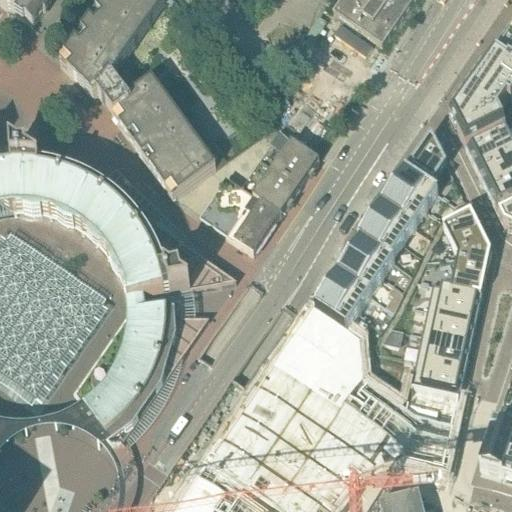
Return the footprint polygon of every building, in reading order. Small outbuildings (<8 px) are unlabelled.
[(1,0),(0,2),(0,7),(33,30),(43,15),(45,16),(51,6),(50,5),(53,0),(1,0)] [(170,0),(106,0),(60,68),(94,102),(98,99),(113,119),(112,120),(173,203),(216,172),(152,84),(128,102),(114,82),(170,0)] [(377,48),(408,0),(334,0),(325,15),(377,48)] [(478,82),(449,123),(465,154),(505,134),(499,122),(508,109),(511,111),(511,110),(511,36),(494,61),(482,77),(478,82)] [(511,149),(505,134),(465,154),(475,173),(511,154),(511,149)] [(319,165),(307,157),(279,137),(259,166),(300,193),(319,165)] [(405,177),(405,178),(431,195),(431,194),(447,171),(439,155),(433,144),(432,145),(429,145),(428,144),(413,166),(407,175),(405,177)] [(0,423),(15,427),(40,425),(63,418),(81,408),(83,412),(95,427),(112,451),(121,444),(124,448),(125,447),(183,363),(209,325),(195,325),(182,325),(182,316),(142,318),(142,305),(193,295),(236,288),(225,279),(155,231),(156,229),(159,226),(160,225),(154,220),(147,216),(141,211),(134,207),(127,202),(121,198),(114,193),(107,189),(105,187),(103,186),(100,184),(99,184),(91,180),(83,176),(74,173),(37,147),(29,159),(28,160),(27,162),(20,162),(19,161),(17,160),(16,159),(15,159),(14,158),(11,156),(12,180),(1,182),(0,182),(0,423)] [(511,154),(475,173),(484,193),(511,178),(511,154)] [(281,222),(300,193),(259,166),(240,194),(281,222)] [(398,187),(393,195),(426,217),(439,200),(431,194),(431,195),(405,178),(398,187)] [(511,178),(484,193),(494,212),(511,203),(511,178)] [(240,194),(226,184),(200,223),(253,260),(274,229),(275,229),(281,222),(240,194)] [(382,211),(415,234),(426,217),(393,195),(388,202),(382,211)] [(511,203),(494,212),(504,233),(511,236),(511,203)] [(375,221),(370,228),(403,251),(415,234),(382,211),(375,221)] [(471,219),(443,233),(444,236),(458,263),(491,259),(471,219)] [(365,236),(358,246),(361,248),(361,247),(392,268),(392,267),(403,251),(370,228),(365,236)] [(351,262),(350,264),(383,286),(395,269),(392,267),(392,268),(361,247),(361,248),(351,262)] [(451,294),(451,295),(481,302),(485,287),(486,283),(491,259),(458,263),(451,294)] [(344,271),(338,280),(371,303),(373,300),(383,286),(350,264),(344,271)] [(331,290),(326,297),(359,320),(371,303),(338,280),(331,290)] [(427,316),(476,326),(477,323),(478,318),(479,314),(480,306),(481,303),(481,302),(451,295),(451,294),(433,290),(427,316)] [(321,305),(315,314),(348,336),(359,320),(326,297),(321,305)] [(339,511),(347,502),(350,498),(359,487),(360,486),(362,484),(363,483),(365,482),(402,465),(403,465),(404,465),(405,465),(431,471),(431,473),(446,476),(446,475),(449,462),(447,461),(450,446),(451,446),(454,431),(453,430),(457,415),(459,416),(462,402),(460,402),(460,401),(459,401),(411,390),(406,415),(365,387),(360,344),(348,336),(315,314),(314,313),(278,366),(223,445),(222,447),(205,472),(203,474),(177,511),(339,511)] [(427,316),(422,340),(471,351),(471,348),(473,342),(473,338),(474,338),(475,331),(476,327),(476,326),(427,316)] [(392,334),(386,343),(400,347),(402,337),(392,334)] [(416,365),(465,376),(471,351),(422,340),(416,365)] [(416,365),(411,390),(459,401),(460,401),(465,376),(416,365)] [(491,439),(480,473),(501,480),(511,448),(511,427),(497,422),(494,431),(493,431),(491,439)] [(33,434),(17,441),(5,450),(0,456),(0,511),(118,511),(121,501),(119,480),(111,463),(101,450),(87,439),(67,432),(49,431),(33,434)] [(511,448),(501,480),(502,481),(511,484),(511,448)] [(421,511),(419,500),(380,509),(380,511),(421,511)]
